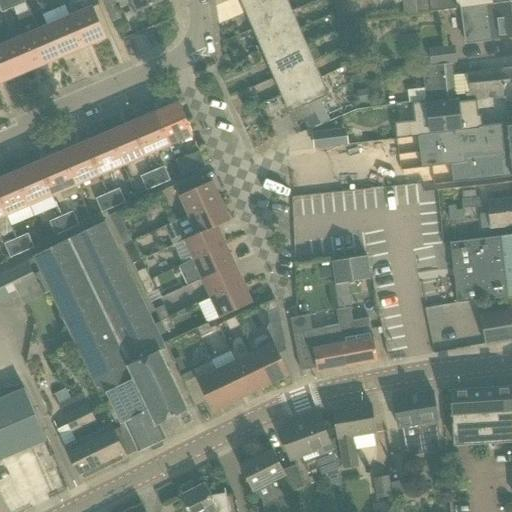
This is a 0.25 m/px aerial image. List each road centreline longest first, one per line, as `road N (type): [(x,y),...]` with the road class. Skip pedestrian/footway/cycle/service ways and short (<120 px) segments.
road 1 (tertiary): [(72,511),(200,446),(333,391),(511,365)]
road 2 (residential): [(284,283),(188,54)]
road 3 (residential): [(0,137),(188,54)]
